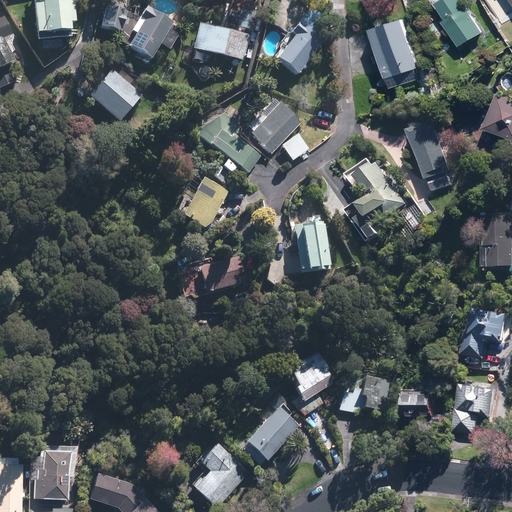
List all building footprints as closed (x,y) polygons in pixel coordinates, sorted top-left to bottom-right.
[(76,25),(75,0),(32,0),(33,16),(34,16),(35,35),(71,34),(71,25),(76,25)] [(465,0),(440,0),(437,2),(447,20),(445,22),(460,48),(485,33),(465,0)] [(511,4),(509,0),(487,0),(501,23),(511,17),(511,4)] [(309,7),(291,31),(294,34),(274,61),(297,77),(335,26),(309,7)] [(147,8),(131,33),(135,36),(127,48),(149,63),(173,26),(147,8)] [(126,12),(102,9),(99,32),(123,35),(126,12)] [(238,12),(235,28),(251,31),(254,14),(238,12)] [(3,19),(0,20),(0,69),(14,64),(4,42),(12,38),(3,19)] [(405,20),(373,30),(392,89),(424,79),(405,20)] [(198,25),(192,51),(243,63),(249,37),(198,25)] [(199,65),(191,71),(202,86),(210,79),(199,65)] [(110,73),(88,99),(118,124),(140,98),(110,73)] [(269,157),(300,125),(277,103),(276,105),(266,95),(251,110),(263,122),(249,137),(269,157)] [(511,100),(499,95),(486,128),(511,138),(511,100)] [(233,139),(236,134),(237,123),(226,115),(204,126),(195,138),(248,175),(259,158),(233,139)] [(432,193),(452,186),(448,174),(452,173),(436,129),(412,137),(432,193)] [(307,151),(297,136),(281,147),(291,162),(307,151)] [(379,235),(375,228),(407,205),(380,166),(376,168),(371,161),(349,176),(365,199),(347,211),(369,242),(379,235)] [(181,218),(203,230),(211,225),(227,194),(201,180),(181,218)] [(428,222),(418,208),(405,217),(415,232),(428,222)] [(511,215),(496,216),(467,216),(467,253),(483,253),(483,269),(511,268),(511,215)] [(327,220),(290,224),(295,277),(332,273),(327,220)] [(181,301),(204,295),(245,283),(237,257),(197,268),(174,275),(181,301)] [(485,359),(486,340),(505,341),(507,314),(468,311),(465,357),(485,359)] [(330,386),(309,352),(279,371),(300,405),(330,386)] [(488,372),(500,373),(500,360),(472,359),(472,369),(488,370),(488,372)] [(356,414),(356,411),(383,414),(386,383),(350,379),(348,395),(340,394),(338,413),(356,414)] [(477,437),(481,415),(491,417),(496,390),(462,384),(453,433),(477,437)] [(438,394),(408,394),(408,410),(438,410),(438,394)] [(265,463),(297,428),(276,409),(244,444),(265,463)] [(215,443),(196,464),(207,473),(192,490),(214,510),(248,472),(215,443)] [(28,483),(33,483),(32,500),(72,502),(74,450),(34,448),(30,448),(28,483)] [(0,511),(20,511),(22,467),(18,467),(18,459),(0,458),(0,511)] [(94,475),(86,502),(115,510),(116,511),(157,511),(131,485),(94,475)]
